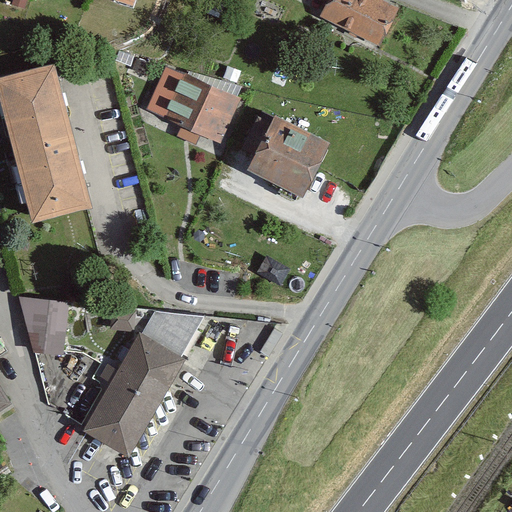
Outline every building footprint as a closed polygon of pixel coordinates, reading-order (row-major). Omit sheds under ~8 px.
[(386,0),(332,0),(324,16),(383,46),(402,8),(386,0)] [(58,66),(0,81),(0,89),(32,214),(92,198),(58,66)] [(179,72),(160,110),(218,138),(237,101),(179,72)] [(270,119),(247,165),(304,193),(326,147),(270,119)] [(49,295),(20,296),(22,348),(51,346),(49,295)] [(160,302),(149,321),(186,342),(205,307),(160,302)] [(149,321),(143,318),(90,415),(136,441),(190,344),(186,342),(149,321)] [(0,397),(15,388),(0,364),(0,397)]
